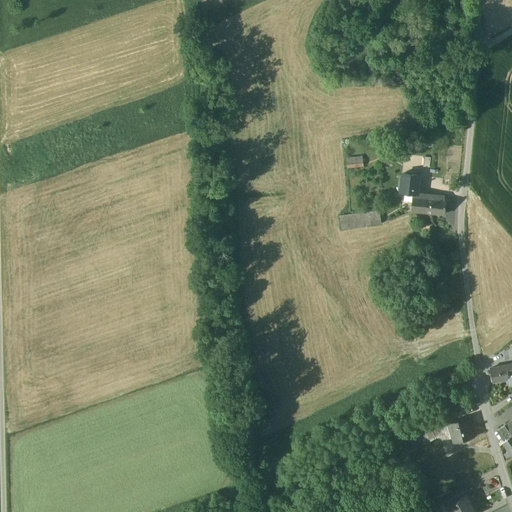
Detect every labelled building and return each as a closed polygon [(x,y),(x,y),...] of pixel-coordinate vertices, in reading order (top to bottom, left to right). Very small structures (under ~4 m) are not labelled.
[(362,157),(346,158),(347,167),(363,165),(362,157)] [(419,176),(402,174),(401,192),(413,193),(418,193),(419,176)] [(418,193),(413,193),(411,210),(444,213),(446,200),(441,200),(441,195),(418,193)] [(380,210),(340,215),(342,228),(381,223),(380,210)] [(511,363),(506,365),(505,364),(490,367),(493,381),(508,378),(509,382),(511,381),(511,363)] [(468,417),(449,422),(452,434),(454,434),(456,441),(473,437),(470,428),(468,428),(466,419),(468,418),(468,417)] [(505,425),(498,430),(502,436),(504,439),(511,434),(505,425)] [(431,427),(402,442),(408,453),(437,437),(431,427)] [(511,434),(504,439),(502,441),(511,455),(511,434)] [(454,496),(443,501),(443,502),(445,501),(450,511),(471,502),(469,497),(470,496),(467,489),(454,496)] [(451,490),(439,496),(442,502),(443,502),(443,501),(454,496),(451,490)] [(471,502),(450,511),(477,511),(478,511),(475,505),(473,506),(471,502)]
